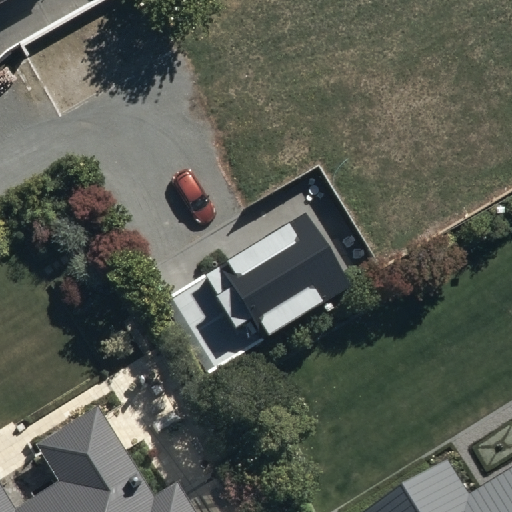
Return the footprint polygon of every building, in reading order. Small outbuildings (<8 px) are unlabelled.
[(154,0),(83,0),(14,38),(54,115),(179,47),(154,0)] [(259,0),(321,122),(340,112),(370,173),(473,121),(500,173),(511,166),(511,33),(478,51),(452,0),(259,0)] [(305,212),(219,266),(265,339),(351,286),(305,212)] [(0,511),(188,511),(173,486),(151,498),(99,408),(33,446),(56,485),(10,511),(0,493),(0,511)] [(447,458),(359,511),(511,511),(511,469),(469,495),(447,458)]
